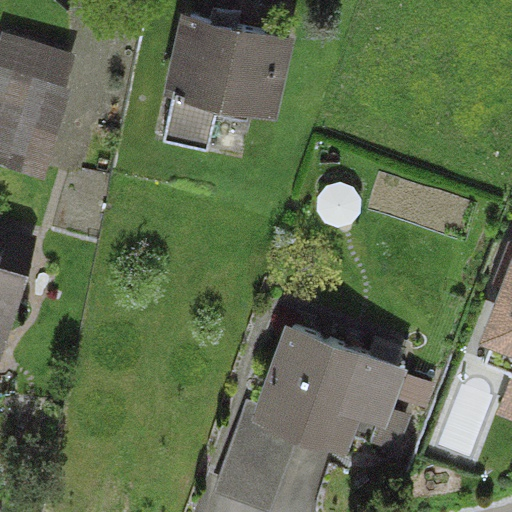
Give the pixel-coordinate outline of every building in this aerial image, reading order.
[(263,109),(279,36),(186,15),(159,137),(203,147),(214,99),(263,109)] [(58,89),(0,70),(0,152),(34,164),(58,89)] [(0,339),(28,246),(0,237),(0,339)] [(511,272),(485,341),(511,351),(511,272)] [(395,365),(390,364),(367,355),(289,326),(258,408),(241,402),(213,479),(271,500),(298,426),(335,440),(351,396),(379,407),(395,365)] [(372,340),(367,355),(390,364),(396,349),(372,340)]
